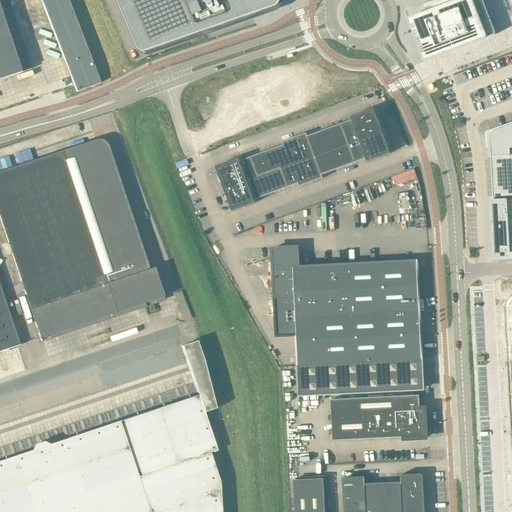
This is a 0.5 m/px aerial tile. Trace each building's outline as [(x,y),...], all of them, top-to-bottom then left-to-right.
[(40,0),(76,93),(100,84),(67,0),(40,0)] [(116,0),(138,48),(138,49),(139,50),(140,51),(141,52),(142,52),(143,52),(145,52),(146,52),(275,7),(276,6),(277,6),(278,5),(279,4),(279,3),(280,2),(280,1),(279,0),(116,0)] [(408,20),(408,21),(408,22),(423,60),(423,61),(424,62),(425,62),(446,53),(449,52),(454,51),(483,40),(492,36),(493,36),(493,35),(494,35),(495,34),(495,33),(495,32),(482,0),(445,0),(441,2),(439,0),(433,0),(424,3),(419,5),(419,6),(418,6),(418,7),(417,7),(417,8),(418,8),(418,9),(418,10),(420,13),(410,18),(409,18),(408,19),(408,20)] [(0,80),(21,74),(0,10),(0,80)] [(238,159),(230,162),(215,167),(232,212),(255,204),(254,200),(258,199),(298,184),(299,187),(323,178),(322,175),(325,174),(366,159),(367,162),(390,153),(374,108),(350,117),(351,120),(325,130),(307,137),(306,134),(283,142),(284,145),(240,162),(238,159)] [(511,125),(487,134),(488,144),(488,149),(490,149),(493,200),(491,200),(491,203),(511,201),(511,125)] [(96,139),(0,171),(0,222),(39,338),(163,297),(153,268),(148,269),(107,146),(106,144),(103,141),(101,140),(99,139),(96,139)] [(511,201),(491,203),(492,220),(511,219),(511,201)] [(511,219),(492,220),(493,238),(511,236),(511,219)] [(511,236),(493,238),(494,258),(510,257),(510,254),(511,253),(511,236)] [(301,247),(272,249),(275,299),(276,336),(297,335),(298,365),(300,395),(333,393),(423,389),(421,360),(417,262),(302,268),(301,247)] [(0,351),(19,345),(0,288),(0,351)] [(509,361),(499,362),(505,477),(511,476),(511,297),(511,298),(510,299),(509,300),(509,301),(508,302),(507,303),(507,304),(507,306),(507,307),(507,308),(509,361)] [(118,422),(0,461),(0,511),(221,511),(220,482),(214,465),(141,489),(137,477),(217,451),(207,420),(215,418),(212,409),(216,407),(203,361),(196,341),(181,346),(187,365),(108,392),(118,422)] [(419,395),(331,399),(333,441),(405,437),(406,437),(406,438),(425,437),(424,426),(423,426),(423,420),(424,420),(424,409),(420,409),(419,395)] [(401,495),(421,494),(421,487),(420,487),(419,483),(420,483),(420,474),(400,475),(401,485),(401,495)] [(345,492),(345,497),(365,496),(364,487),(365,487),(364,477),(344,478),(345,487),(346,487),(346,492),(345,492)] [(324,511),(323,479),(294,481),(295,511),(324,511)] [(401,485),(389,486),(389,511),(401,511),(401,495),(401,485)] [(377,511),(377,486),(365,487),(364,487),(365,496),(365,506),(365,511),(377,511)] [(389,511),(389,486),(377,486),(377,511),(389,511)] [(401,511),(420,511),(420,500),(421,500),(421,494),(401,495),(401,511)] [(345,497),(346,507),(365,506),(365,496),(345,497)]
